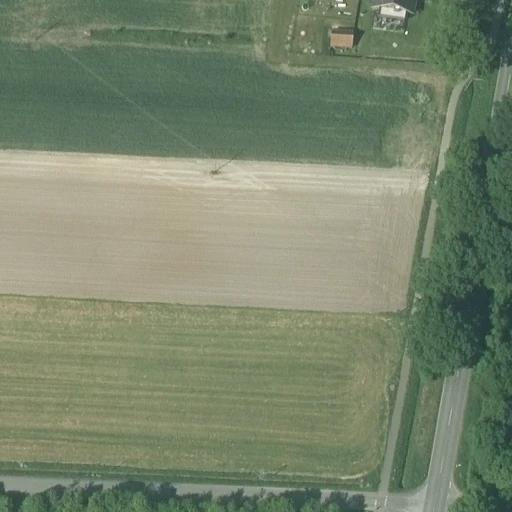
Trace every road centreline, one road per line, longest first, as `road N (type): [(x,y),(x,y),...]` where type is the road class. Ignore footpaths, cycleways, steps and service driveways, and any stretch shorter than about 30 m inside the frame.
road 1 (unclassified): [(0,488),(435,508)]
road 2 (tertiary): [(511,81),(435,508)]
